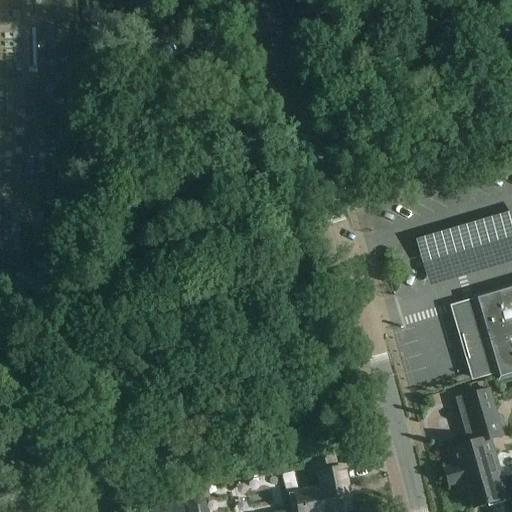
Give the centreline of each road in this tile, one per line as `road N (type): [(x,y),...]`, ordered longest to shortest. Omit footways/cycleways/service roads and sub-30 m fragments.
road 1 (unclassified): [(418,511),(288,66)]
road 2 (residential): [(0,410),(40,372),(273,72),(288,66)]
